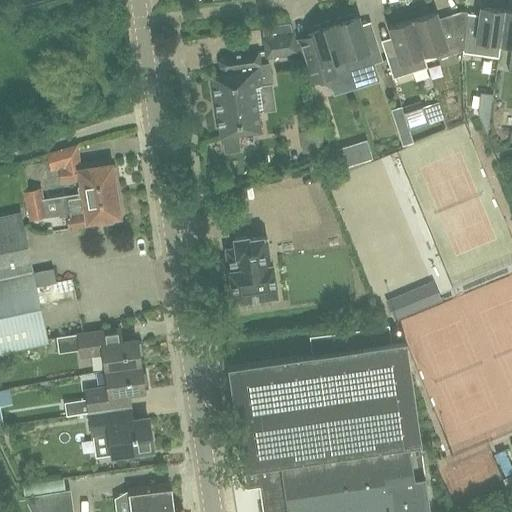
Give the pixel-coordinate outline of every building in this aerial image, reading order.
[(498,57),(504,10),(480,7),(476,33),(465,32),(462,50),(462,52),(498,57)] [(511,11),(504,10),(498,57),(500,44),(511,45),(509,59),(510,59),(511,58),(511,11)] [(437,59),(462,50),(465,32),(467,12),(461,11),(450,14),(456,35),(443,39),(437,19),(435,13),(412,20),(423,55),(423,54),(434,51),(437,59)] [(356,16),(354,17),(353,13),(335,19),(336,23),(333,24),(348,71),(374,63),(382,61),(375,39),(364,42),(359,24),(356,16)] [(427,66),(423,54),(423,55),(412,20),(389,27),(398,55),(386,58),(392,78),(415,71),(415,70),(427,66)] [(348,71),(333,24),(331,25),(329,21),(312,26),(313,30),(310,31),(299,34),(307,60),(314,82),(348,71)] [(292,33),(263,37),(265,58),(299,53),(292,33)] [(222,137),(223,137),(225,152),(240,150),(238,134),(258,132),(260,132),(260,130),(254,88),(262,87),(262,86),(272,84),(269,63),(260,64),(259,51),(222,57),(219,61),(219,67),(225,72),(226,74),(213,76),(211,76),(211,78),(212,78),(220,135),(219,135),(220,137),(222,137)] [(401,107),(409,130),(428,124),(421,101),(401,107)] [(82,193),(114,187),(113,180),(117,179),(115,166),(111,167),(111,164),(109,165),(108,159),(76,164),(74,145),(48,154),(51,169),(58,168),(61,182),(80,179),(82,193)] [(25,192),(28,206),(43,202),(43,199),(40,189),(25,192)] [(83,196),(82,193),(56,197),(56,200),(57,204),(58,211),(65,210),(66,215),(67,217),(69,230),(118,222),(117,216),(119,216),(119,214),(123,213),(121,200),(117,201),(115,190),(83,196)] [(30,219),(46,216),(44,206),(43,202),(28,206),(30,219)] [(55,268),(34,272),(22,212),(0,216),(0,356),(5,356),(4,351),(49,341),(37,287),(58,283),(55,268)] [(233,301),(278,295),(273,262),(270,263),(267,235),(248,238),(247,235),(234,237),(235,247),(225,248),(233,301)] [(440,303),(432,284),(388,302),(396,321),(440,303)] [(312,355),(228,367),(229,372),(231,385),(246,489),(259,488),(261,501),(262,511),(429,511),(423,467),(419,445),(411,383),(404,342),(404,341),(391,343),(388,325),(383,326),(311,336),(309,337),(310,341),(312,355)] [(104,353),(106,370),(142,365),(141,358),(145,357),(143,341),(138,341),(138,339),(123,341),(121,326),(101,329),(101,331),(79,333),(82,356),(89,355),(104,353)] [(143,372),(142,365),(106,370),(109,386),(94,388),(88,389),(89,398),(90,412),(91,413),(124,408),(131,407),(129,393),(146,391),(145,388),(150,387),(148,372),(143,372)] [(124,408),(91,413),(94,436),(110,434),(113,455),(155,449),(150,418),(133,421),(131,407),(124,408)] [(184,511),(184,508),(183,508),(174,509),(173,503),(171,482),(129,487),(130,489),(132,511),(184,511)] [(29,511),(69,511),(67,491),(26,498),(23,498),(29,511)]
